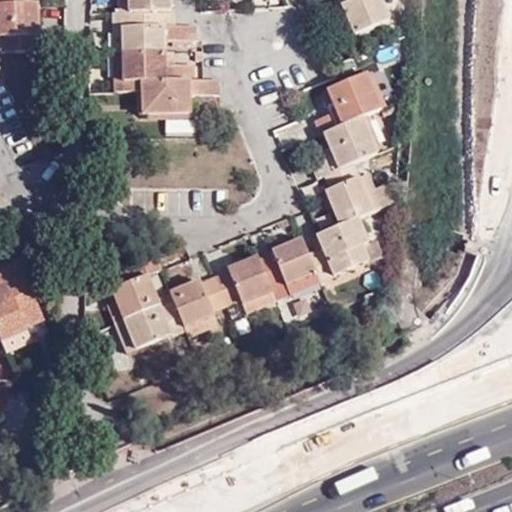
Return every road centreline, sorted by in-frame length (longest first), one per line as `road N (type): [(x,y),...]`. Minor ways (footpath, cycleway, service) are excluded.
road 1 (primary): [(131,496),(439,359),(511,289)]
road 2 (residential): [(26,209),(131,496)]
road 3 (motorway): [(511,434),(310,511)]
